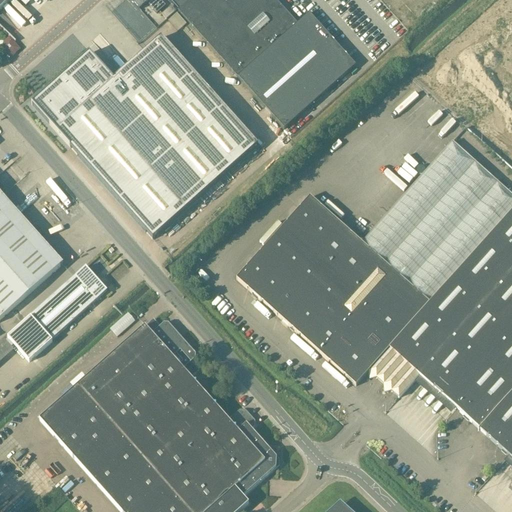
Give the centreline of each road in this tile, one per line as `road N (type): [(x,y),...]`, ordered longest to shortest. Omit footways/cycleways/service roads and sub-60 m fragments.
road 1 (unclassified): [(328,466),(0,98)]
road 2 (unclassified): [(0,82),(93,0)]
